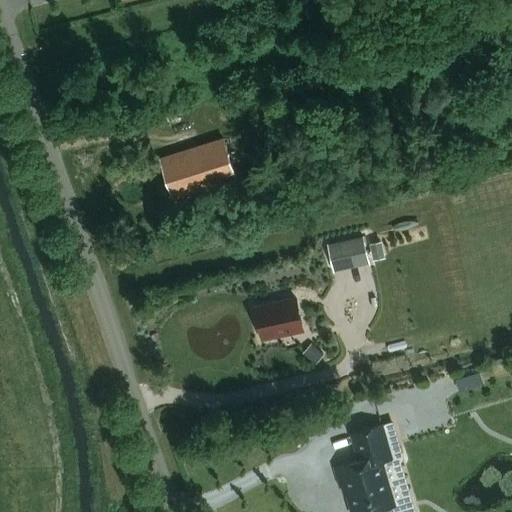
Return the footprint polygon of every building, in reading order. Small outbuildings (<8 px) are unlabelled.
[(227,138),(162,159),(175,199),(240,178),(227,138)] [(327,242),(334,270),(370,262),(363,234),(327,242)] [(256,304),(262,332),(276,329),(277,333),(302,327),(295,296),(256,304)] [(308,357),(316,363),(324,353),(317,347),(308,357)] [(336,466),(342,484),(346,483),(354,511),(364,511),(394,504),(381,460),(392,456),(382,423),(352,431),(360,458),(336,466)]
